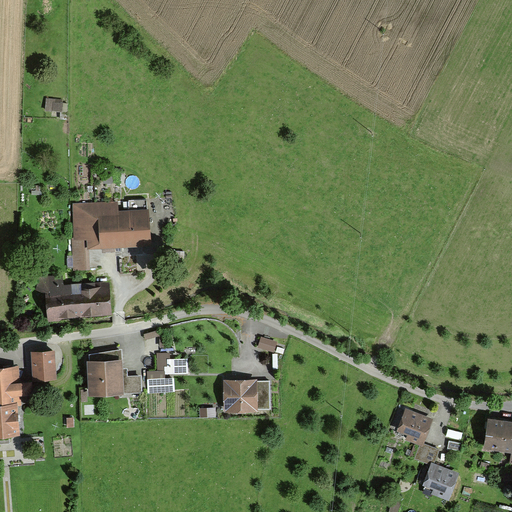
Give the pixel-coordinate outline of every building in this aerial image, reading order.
[(47,96),(46,107),(63,109),(64,98),(47,96)] [(117,202),(73,205),(76,270),(88,269),(87,245),(145,241),(143,211),(117,212),(117,202)] [(108,314),(105,285),(43,291),(46,320),(108,314)] [(262,335),(259,346),(275,350),(278,339),(262,335)] [(50,351),(28,353),(30,385),(52,384),(50,351)] [(159,375),(149,375),(150,392),(173,392),(172,376),(185,375),(185,362),(167,363),(167,356),(158,356),(159,375)] [(118,360),(84,362),(86,397),(139,394),(138,377),(119,378),(118,360)] [(15,368),(0,368),(0,432),(13,431),(11,399),(25,398),(24,383),(17,384),(15,368)] [(268,381),(222,382),(222,409),(268,408),(268,381)] [(429,420),(403,410),(394,435),(419,444),(429,420)] [(511,421),(487,418),(483,448),(511,452),(511,457),(511,466),(511,465),(511,421)] [(456,474),(425,462),(417,485),(430,490),(428,497),(445,503),(456,474)]
